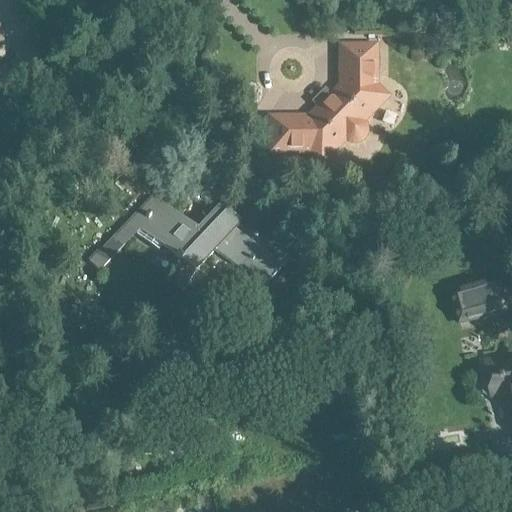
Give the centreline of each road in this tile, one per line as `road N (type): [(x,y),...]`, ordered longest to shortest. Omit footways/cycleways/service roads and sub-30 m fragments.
road 1 (residential): [(0,174),(181,0)]
road 2 (unknown): [(50,121),(0,5)]
